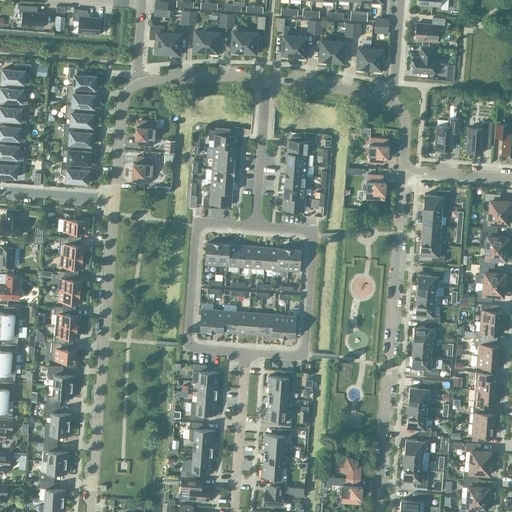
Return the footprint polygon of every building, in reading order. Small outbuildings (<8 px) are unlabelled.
[(155,1),(155,8),(168,9),(169,2),(155,1)] [(37,7),(20,5),(20,12),(23,12),(22,25),(43,27),(44,18),(43,18),(43,14),(44,14),(44,13),(37,13),(37,7)] [(155,8),(154,15),(167,16),(168,9),(155,8)] [(87,10),(74,9),(73,20),(79,20),(78,33),(99,34),(101,18),(86,17),(87,10)] [(182,24),(189,24),(190,11),(183,10),(182,24)] [(197,11),(190,11),(189,24),(196,25),(197,11)] [(219,26),(227,27),(228,14),(220,13),(219,26)] [(227,27),(234,28),(235,14),(228,14),(227,27)] [(264,30),(266,17),(258,16),(257,29),(264,30)] [(294,56),(296,36),(289,35),(290,26),(284,26),(285,18),(278,18),(277,31),(284,31),(282,52),(281,52),(281,57),(289,57),(289,55),(294,56)] [(376,18),(375,25),(389,26),(389,19),(376,18)] [(416,40),(438,42),(438,29),(444,30),(445,18),(433,18),(432,24),(417,23),(416,40)] [(308,33),(315,34),(316,21),(309,20),(308,33)] [(315,34),(322,34),(323,21),(316,21),(315,34)] [(354,24),(346,23),(345,36),(353,37),(354,24)] [(354,24),(353,37),(360,37),(361,24),(354,24)] [(150,25),(149,39),(156,40),(156,49),(154,49),(154,54),(162,55),(163,53),(167,53),(169,33),(163,33),(164,26),(150,25)] [(389,26),(375,25),(375,32),(388,33),(389,26)] [(231,48),(230,53),(239,53),(239,51),(244,52),(245,32),(246,32),(246,29),(236,28),(236,31),(233,31),(232,48),(231,48)] [(201,51),(206,51),(207,31),(195,30),(194,48),(193,48),(192,52),(201,53),(201,51)] [(210,52),(210,54),(219,54),(219,50),(218,49),(219,32),(207,31),(206,51),(210,52)] [(257,50),(256,50),(257,33),(246,32),(245,32),(244,52),(249,52),(248,54),(257,55),(257,50)] [(180,51),(181,34),(169,33),(167,53),(172,54),(172,55),(180,56),(181,51),(180,51)] [(307,37),(296,36),(294,56),(299,56),(299,58),(307,59),(307,54),(306,54),(307,37)] [(327,61),(332,61),(333,41),(321,40),(320,57),(319,57),(318,62),(327,63),(327,61)] [(336,63),(345,64),(345,59),(344,59),(345,42),(333,41),(332,61),(336,61),(336,63)] [(356,70),(364,70),(364,68),(369,69),(371,49),(371,46),(362,45),(362,48),(359,48),(357,65),(356,65),(356,70)] [(434,58),(435,48),(421,47),(420,54),(423,54),(423,57),(414,57),(413,72),(434,73),(435,58),(434,58)] [(383,50),(371,49),(369,69),(374,69),(374,71),(382,72),(382,67),(381,67),(383,50)] [(2,74),(0,75),(2,81),(2,82),(15,83),(15,82),(24,83),(24,78),(30,76),(31,64),(16,63),(16,70),(3,69),(2,74)] [(31,75),(48,76),(48,64),(31,64),(31,75)] [(448,64),(447,79),(453,80),(455,65),(448,64)] [(74,82),(73,86),(73,87),(82,87),(82,88),(95,89),(95,88),(98,82),(96,81),(96,76),(83,75),(84,68),(69,67),(68,79),(74,82)] [(1,93),(0,93),(0,98),(0,99),(0,100),(13,101),(22,102),(22,101),(28,102),(29,95),(29,84),(30,83),(24,83),(15,82),(15,83),(14,89),(1,88),(1,93)] [(73,87),(73,86),(67,86),(67,98),(72,100),(72,105),(72,106),(81,106),(81,107),(94,108),(94,107),(96,101),(94,100),(95,95),(82,94),(82,88),(82,87),(73,87)] [(13,101),(13,108),(0,106),(0,119),(12,120),(21,121),(21,120),(21,115),(27,114),(28,102),(22,101),(22,102),(13,101)] [(72,105),(66,105),(65,117),(71,119),(71,124),(70,124),(79,125),(92,127),(92,125),(95,120),(93,119),(93,114),(80,113),(81,107),(81,106),(72,106),(72,105)] [(434,140),(434,145),(436,147),(436,149),(452,151),(453,132),(460,133),(461,119),(450,118),(449,126),(437,125),(437,138),(434,140)] [(12,120),(11,127),(0,125),(0,138),(10,139),(19,139),(20,134),(26,132),(27,121),(21,120),(21,121),(12,120)] [(138,138),(138,144),(154,146),(155,139),(155,138),(157,136),(157,135),(157,133),(157,131),(156,129),(156,128),(155,127),(156,121),(143,120),(143,121),(141,121),(139,121),(138,123),(137,124),(137,126),(136,126),(135,138),(138,138)] [(466,152),(483,153),(483,146),(490,147),(492,122),(483,121),(483,129),(468,128),(466,152)] [(78,144),(91,145),(91,144),(93,139),(92,138),(92,133),(79,132),(79,125),(70,124),(71,124),(65,124),(64,136),(69,138),(69,143),(78,144)] [(502,155),(511,155),(511,133),(509,134),(510,125),(497,124),(496,137),(503,137),(502,155)] [(209,140),(215,140),(214,148),(235,149),(236,136),(229,136),(230,128),(216,127),(215,131),(209,130),(209,140)] [(288,140),(287,153),(308,155),(309,142),(301,141),(301,137),(291,137),(291,140),(288,140)] [(164,154),(173,154),(174,139),(165,138),(164,154)] [(369,156),(368,162),(385,164),(385,157),(388,157),(389,146),(388,146),(388,144),(388,142),(387,140),(385,139),(383,139),(370,138),(370,144),(369,144),(369,145),(367,147),(367,149),(366,151),(367,153),(368,154),(368,156),(369,156)] [(0,157),(9,158),(18,158),(24,158),(24,151),(25,140),(19,139),(10,139),(10,145),(0,144),(0,157)] [(69,143),(63,142),(63,143),(62,154),(68,157),(68,162),(76,163),(90,164),(90,163),(92,158),(90,157),(90,152),(77,151),(78,144),(69,143)] [(235,160),(235,149),(214,148),(213,158),(235,160)] [(308,155),(287,153),(286,164),(308,166),(308,155)] [(135,180),(136,181),(138,181),(151,182),(151,176),(152,176),(152,174),(154,173),(155,171),(155,169),(154,167),(153,166),(153,164),(152,164),(153,158),(137,156),(136,163),(133,163),(132,174),(133,174),(133,176),(133,178),(135,180)] [(9,158),(9,164),(0,163),(0,176),(1,176),(16,177),(17,172),(23,170),(24,158),(18,158),(9,158)] [(213,158),(212,169),(234,171),(235,167),(234,166),(235,160),(213,158)] [(68,162),(62,161),(61,173),(67,176),(66,181),(81,182),(87,185),(88,183),(88,182),(91,177),(89,176),(89,170),(76,169),(76,163),(68,162)] [(308,166),(286,164),(286,170),(285,170),(285,175),(307,176),(308,166)] [(234,175),(234,171),(212,169),(212,180),(233,182),(233,175),(234,175)] [(364,189),(365,191),(365,192),(366,192),(365,199),(378,200),(378,199),(380,199),(382,199),(383,197),(384,196),(385,194),(386,182),(383,182),(384,175),(367,174),(367,181),(366,181),(366,182),(365,183),(364,185),(364,187),(364,189)] [(307,176),(285,175),(284,179),(285,179),(285,186),(306,187),(307,176)] [(211,186),(207,185),(207,190),(211,191),(232,192),(233,182),(212,180),(211,186)] [(306,187),(285,186),(284,196),(305,198),(306,187)] [(425,194),(424,205),(424,206),(442,207),(443,207),(449,207),(450,190),(437,189),(437,195),(425,194)] [(232,192),(211,191),(210,197),(204,197),(204,205),(210,206),(210,204),(231,205),(232,192)] [(485,193),(485,200),(490,201),(489,211),(509,213),(509,211),(511,210),(511,206),(510,204),(510,202),(499,201),(500,194),(485,193)] [(305,198),(284,196),(283,209),(304,211),(305,198)] [(319,208),(319,206),(320,199),(315,199),(312,199),(311,207),(319,208)] [(424,205),(423,215),(441,216),(442,207),(424,206),(424,205)] [(1,219),(0,233),(0,234),(20,236),(20,234),(21,234),(22,233),(23,229),(21,228),(20,228),(21,221),(19,221),(20,211),(7,210),(7,220),(1,219)] [(484,211),(482,229),(497,230),(498,223),(509,224),(509,222),(511,220),(511,216),(509,215),(509,213),(489,211),(484,211)] [(423,215),(422,224),(441,226),(441,216),(423,215)] [(69,232),(68,238),(81,239),(81,233),(83,233),(84,233),(84,228),(87,229),(87,221),(65,220),(64,231),(69,232)] [(422,224),(421,234),(440,235),(441,226),(422,224)] [(482,229),(481,247),(487,247),(507,249),(507,238),(497,237),(497,230),(482,229)] [(421,234),(421,243),(439,245),(440,235),(421,234)] [(68,238),(60,237),(59,244),(64,244),(63,255),(85,257),(85,250),(83,250),(83,245),(82,245),(80,244),(81,239),(68,238)] [(0,266),(14,267),(15,248),(23,248),(24,242),(12,241),(11,247),(0,246),(0,266)] [(205,264),(217,265),(219,243),(214,243),(207,243),(205,264)] [(219,243),(217,265),(229,266),(230,245),(222,244),(222,243),(219,243)] [(421,243),(421,244),(420,254),(432,255),(432,261),(444,262),(445,256),(439,255),(440,245),(439,245),(421,243)] [(230,245),(229,266),(241,267),(242,245),(230,245)] [(242,245),(241,267),(252,268),(254,246),(242,245)] [(254,246),(252,268),(264,269),(266,247),(254,246)] [(266,247),(264,269),(276,269),(278,248),(266,247)] [(480,258),(479,265),(494,266),(495,259),(506,260),(507,249),(487,247),(486,258),(480,258)] [(278,248),(276,269),(288,270),(289,248),(286,248),(286,249),(278,248)] [(289,248),(288,270),(299,271),(301,250),(294,249),(289,248)] [(85,257),(63,255),(62,266),(67,266),(66,273),(78,274),(78,268),(80,268),(82,268),(82,263),(84,263),(85,257)] [(479,265),(479,275),(484,277),(484,283),(504,285),(504,283),(506,282),(506,278),(504,276),(505,274),(494,273),(494,266),(479,265)] [(418,274),(417,285),(436,286),(436,287),(437,287),(437,280),(443,279),(443,276),(444,270),(431,269),(431,275),(418,274)] [(78,274),(66,273),(66,279),(61,279),(60,290),(82,292),(83,285),(80,285),(81,280),(79,280),(78,279),(78,274)] [(0,298),(19,300),(20,285),(19,284),(19,276),(6,275),(6,284),(0,283),(0,298)] [(504,285),(484,283),(483,289),(477,290),(477,301),(492,302),(492,295),(503,296),(503,293),(505,292),(505,288),(504,286),(504,285)] [(417,285),(417,294),(435,296),(436,287),(436,286),(417,285)] [(82,292),(60,290),(59,301),(63,301),(63,307),(63,308),(75,309),(76,303),(78,302),(79,303),(79,298),(82,298),(82,292)] [(417,294),(416,304),(434,305),(435,305),(435,296),(417,294)] [(460,300),(460,308),(472,308),(471,299),(460,300)] [(428,316),(427,322),(440,323),(440,322),(440,316),(434,316),(435,305),(434,305),(416,304),(415,315),(428,316)] [(482,311),(481,321),(504,323),(505,317),(501,317),(502,312),(499,311),(500,305),(481,304),(481,311),(482,311)] [(0,323),(19,325),(21,308),(8,307),(7,313),(0,312),(0,323)] [(63,307),(54,307),(54,313),(58,313),(57,325),(79,326),(80,320),(78,319),(78,315),(77,315),(75,314),(75,309),(63,308),(63,307)] [(212,332),(214,310),(202,309),(200,330),(207,331),(212,332)] [(224,332),(225,311),(214,310),(212,332),(216,332),(215,331),(224,332)] [(236,333),(237,311),(225,311),(224,332),(236,333)] [(247,334),(249,312),(237,311),(236,333),(247,334)] [(259,335),(261,313),(249,312),(247,334),(259,335)] [(271,335),(272,314),(261,313),(259,335),(271,335)] [(283,337),(284,315),(272,314),(271,335),(279,336),(279,337),(283,337)] [(296,316),(284,315),(283,337),(287,337),(288,337),(294,337),(296,316)] [(504,323),(481,321),(481,332),(465,331),(465,337),(478,338),(497,340),(497,334),(500,334),(500,329),(504,329),(504,323)] [(43,342),(46,323),(37,322),(34,340),(43,342)] [(414,337),(413,337),(432,339),(438,339),(440,323),(427,322),(427,327),(414,326),(414,337)] [(0,323),(0,335),(5,335),(5,342),(18,343),(19,332),(19,325),(0,323)] [(55,335),(54,342),(56,342),(73,344),(73,338),(75,337),(76,337),(77,333),(79,333),(79,326),(57,325),(56,336),(55,335)] [(413,337),(413,347),(431,348),(432,339),(413,337),(414,337),(413,337)] [(497,340),(478,338),(478,345),(480,345),(479,355),(501,357),(502,351),(499,351),(499,346),(497,346),(497,340)] [(52,342),(50,360),(54,360),(77,362),(77,355),(75,354),(75,350),(74,350),(72,349),(73,344),(56,342),(54,342),(52,342)] [(0,361),(16,363),(18,345),(5,344),(4,351),(0,350),(0,361)] [(413,347),(412,356),(430,358),(430,357),(431,348),(413,347)] [(501,357),(479,355),(478,367),(483,367),(482,373),(494,374),(495,368),(497,368),(498,363),(501,363),(501,357)] [(412,356),(411,367),(424,368),(423,374),(439,375),(439,369),(435,369),(436,358),(430,358),(412,356)] [(0,361),(0,372),(2,373),(2,380),(15,381),(16,363),(0,361)] [(194,364),(194,370),(194,375),(199,375),(198,382),(217,383),(218,379),(219,379),(220,372),(206,371),(207,365),(194,364)] [(49,379),(54,379),(54,385),(73,387),(73,383),(74,383),(75,376),(61,375),(62,367),(48,366),(47,374),(49,374),(49,379)] [(268,383),(269,383),(269,387),(288,389),(293,389),(295,372),(282,371),(282,377),(269,376),(268,383)] [(476,372),(475,379),(477,379),(476,389),(499,391),(499,385),(496,385),(496,380),(494,380),(494,374),(482,373),(476,372)] [(462,377),(454,377),(453,387),(461,388),(462,377)] [(300,383),(300,389),(312,390),(313,378),(305,378),(304,383),(300,383)] [(0,388),(0,399),(7,400),(8,389),(14,390),(15,383),(2,382),(1,388),(0,388)] [(217,383),(198,382),(198,392),(217,394),(217,389),(217,383)] [(410,387),(409,397),(409,398),(427,399),(428,400),(429,389),(434,389),(435,383),(422,382),(422,388),(410,387)] [(53,396),(48,396),(47,404),(59,405),(59,397),(73,398),(74,391),(72,391),(73,387),(54,385),(53,396)] [(287,399),(288,389),(269,387),(269,393),(268,393),(268,398),(287,399)] [(499,391),(476,389),(475,400),(474,400),(473,406),(492,408),(492,402),(495,402),(495,397),(498,397),(499,391)] [(217,394),(198,392),(197,402),(216,404),(216,403),(216,398),(217,394)] [(286,409),(287,399),(268,398),(268,402),(267,408),(286,409)] [(409,398),(408,407),(426,409),(427,399),(409,398)] [(0,399),(0,417),(12,418),(13,412),(7,411),(7,400),(0,399)] [(215,408),(216,404),(197,402),(192,402),(190,419),(203,420),(203,414),(216,415),(217,408),(215,408)] [(47,404),(45,404),(44,412),(46,412),(46,417),(51,418),(51,423),(70,425),(70,421),(71,421),(72,414),(58,413),(59,405),(47,404)] [(492,408),(473,406),(473,413),(474,413),(473,424),(496,425),(497,420),(493,419),(494,414),(491,414),(492,408)] [(408,407),(407,417),(426,418),(426,409),(408,407)] [(286,416),(286,409),(267,408),(267,412),(266,412),(265,419),(278,420),(278,426),(290,427),(291,416),(286,416)] [(419,428),(418,434),(431,435),(432,418),(426,418),(407,417),(406,428),(419,428)] [(0,439),(5,440),(6,431),(12,431),(13,420),(0,419),(0,439)] [(170,429),(171,453),(179,452),(178,429),(186,429),(185,420),(176,421),(176,429),(170,429)] [(190,428),(195,429),(194,440),(213,441),(213,437),(215,437),(215,430),(202,429),(202,423),(190,422),(190,428)] [(70,425),(51,423),(50,429),(45,429),(44,442),(56,443),(57,435),(70,436),(71,429),(69,429),(70,425)] [(496,425),(473,424),(473,435),(477,435),(477,441),(489,442),(490,436),(492,436),(493,431),(496,431),(496,425)] [(277,435),(264,434),(264,441),(265,441),(265,445),(284,447),(284,436),(290,436),(290,430),(278,429),(277,435)] [(406,439),(405,450),(423,452),(424,452),(430,452),(431,435),(418,434),(418,440),(406,439)] [(213,441),(194,440),(193,450),(212,451),(213,447),(212,447),(213,441)] [(56,443),(44,442),(42,461),(48,462),(67,463),(67,459),(68,459),(69,452),(55,451),(56,443)] [(491,452),(480,451),(481,444),(466,443),(465,450),(471,451),(470,461),(490,463),(491,452)] [(284,447),(265,445),(264,451),(264,455),(283,457),(284,447)] [(212,451),(193,450),(192,460),(211,462),(212,456),(212,451)] [(405,450),(404,460),(422,461),(423,452),(405,450)] [(346,478),(360,479),(360,471),(360,467),(359,465),(358,464),(356,463),(358,458),(339,452),(338,453),(337,454),(336,454),(336,455),(335,456),(335,457),(335,458),(335,459),(335,460),(335,461),(335,462),(336,463),(334,469),(347,474),(346,478)] [(0,475),(3,476),(3,467),(9,468),(10,454),(0,453),(0,475)] [(288,457),(283,457),(264,455),(263,460),(263,466),(282,467),(287,468),(288,457)] [(211,462),(192,460),(187,460),(186,477),(198,478),(199,472),(212,473),(212,466),(211,466),(211,462)] [(404,460),(403,469),(422,470),(422,461),(404,460)] [(490,463),(470,461),(469,472),(463,472),(463,479),(478,480),(478,473),(489,474),(489,472),(491,470),(491,466),(490,465),(490,463)] [(67,463),(48,462),(47,472),(40,472),(39,480),(41,480),(53,481),(54,473),(67,474),(68,467),(66,467),(67,463)] [(282,467),(263,466),(263,470),(261,470),(261,477),(274,478),(273,484),(286,485),(286,479),(281,479),(282,467)] [(403,469),(402,480),(415,481),(414,487),(427,488),(428,471),(422,470),(403,469)] [(360,479),(346,478),(346,485),(342,484),(342,486),(341,487),(340,488),(340,489),(340,490),(340,491),(340,492),(340,493),(341,494),(341,496),(342,496),(342,503),(354,503),(356,503),(358,503),(360,501),(360,499),(361,497),(362,486),(359,486),(360,479)] [(182,479),(181,490),(190,491),(189,500),(208,501),(209,487),(202,486),(202,480),(182,479)] [(478,480),(463,479),(462,486),(468,487),(467,497),(487,499),(487,497),(489,496),(489,492),(488,490),(488,488),(477,487),(478,480)] [(53,481),(41,480),(40,488),(46,489),(45,500),(64,501),(64,497),(65,497),(66,490),(52,489),(53,481)] [(264,505),(283,507),(283,498),(288,498),(289,487),(269,486),(269,492),(265,492),(264,505)] [(413,501),(401,500),(400,510),(400,511),(417,511),(425,511),(426,496),(414,495),(413,501)] [(487,499),(467,497),(467,503),(461,504),(460,511),(475,511),(475,509),(486,510),(487,507),(488,506),(489,502),(487,501),(487,499)] [(64,501),(45,500),(44,505),(39,505),(38,511),(50,511),(51,511),(59,511),(64,511),(65,505),(63,505),(64,501)]
